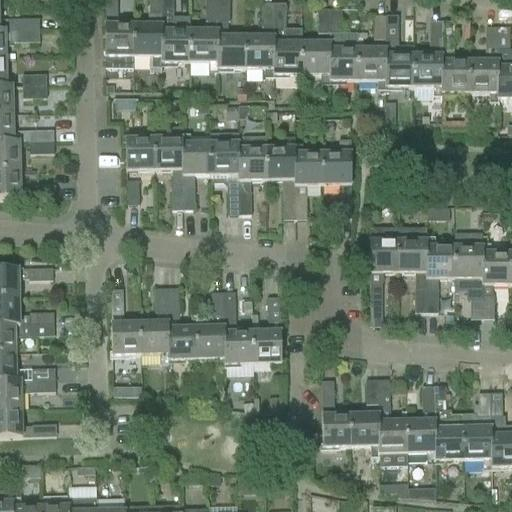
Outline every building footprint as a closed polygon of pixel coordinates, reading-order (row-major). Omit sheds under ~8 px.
[(104,73),(104,74),(133,74),(133,62),(128,62),(128,46),(138,46),(138,30),(116,30),(116,21),(116,0),(104,0),(104,21),(104,30),(104,31),(104,73)] [(128,46),(128,62),(133,62),(149,62),(149,76),(161,76),(161,68),(161,62),(161,36),(161,0),(148,0),(148,21),(149,21),(149,30),(138,30),(138,46),(128,46)] [(172,22),(172,0),(161,0),(161,36),(161,62),(161,68),(184,68),(184,52),(194,52),(194,36),(189,36),(189,22),(172,22)] [(217,68),(217,2),(204,2),(204,27),(206,27),(206,36),(194,36),(194,52),(184,52),(184,68),(216,68),(217,68)] [(216,68),(216,74),(217,74),(240,74),(240,58),(250,58),(250,43),(245,43),(227,43),(227,27),(228,27),(228,2),(217,2),(217,68),(216,68)] [(240,58),(240,74),(264,74),(272,74),(273,74),(273,8),(260,8),(260,32),(262,32),(262,43),(250,43),(250,58),(240,58)] [(272,74),(272,81),(273,81),(296,81),(296,65),(306,65),(306,48),(301,48),(301,34),(285,34),(285,8),(273,8),(273,74),(272,74)] [(316,15),(316,39),(318,39),(329,39),(329,15),(316,15)] [(329,15),(329,38),(333,38),(340,32),(340,15),(329,15)] [(372,21),(372,45),(385,45),(385,21),(372,21)] [(384,87),(384,93),(407,93),(408,77),(418,77),(418,61),(413,61),(413,51),(397,51),(396,21),(385,21),(385,45),(385,55),(385,87),(384,87)] [(0,36),(38,36),(38,24),(0,24),(0,36)] [(408,77),(407,93),(413,93),(413,105),(431,105),(431,93),(440,93),(441,61),(441,51),(441,27),(429,27),(429,51),(429,61),(418,61),(418,77),(408,77)] [(440,93),(440,99),(463,99),(463,83),(473,83),(474,67),(452,67),(452,57),(453,57),(453,27),(441,27),(441,51),(441,61),(440,93)] [(463,83),(463,99),(496,99),(497,33),(485,33),(485,57),(485,67),(474,67),(473,83),(463,83)] [(496,99),(496,105),(511,105),(511,55),(509,55),(509,33),(497,33),(496,99)] [(38,48),(38,36),(0,36),(0,69),(5,69),(4,47),(14,47),(14,48),(38,48)] [(328,81),(328,87),(329,87),(352,87),(352,71),(362,71),(362,55),(357,55),(357,38),(355,38),(355,39),(342,39),(339,39),(335,41),(333,38),(329,38),(329,39),(329,49),(329,81),(328,81)] [(296,65),(296,81),(328,81),(329,81),(329,49),(317,49),(306,48),(306,65),(296,65)] [(352,71),(352,87),(385,87),(385,55),(372,55),(362,55),(362,71),(352,71)] [(0,69),(0,92),(11,92),(5,92),(5,69),(0,69)] [(21,92),(45,91),(45,80),(20,80),(21,92)] [(21,104),(45,103),(45,91),(21,92),(21,104)] [(0,124),(12,125),(11,92),(0,92),(0,124)] [(244,93),(236,93),(236,105),(244,105),(244,93)] [(208,107),(197,108),(197,118),(208,118),(208,107)] [(225,125),(237,125),(237,112),(225,112),(225,125)] [(275,118),(265,119),(266,128),(276,128),(275,118)] [(357,118),(357,129),(371,129),(371,118),(357,118)] [(0,124),(0,148),(18,148),(28,148),(53,147),(52,136),(12,136),(12,125),(0,124)] [(440,126),(440,129),(440,135),(467,135),(468,125),(463,125),(463,126),(440,126)] [(321,127),(321,137),(331,137),(331,127),(321,127)] [(159,160),(149,160),(149,176),(165,176),(170,176),(171,176),(171,192),(170,192),(171,216),(182,215),(181,150),(181,133),(152,133),(152,144),(158,144),(159,160)] [(209,149),(181,150),(182,215),(194,215),(193,181),(205,181),(204,166),(214,166),(214,139),(209,139),(209,149)] [(214,166),(204,166),(205,181),(210,181),(210,184),(210,186),(225,186),(226,221),(238,220),(237,143),(237,139),(214,139),(214,166)] [(265,142),(237,143),(238,220),(250,220),(249,186),(261,186),(261,171),(270,171),(270,154),(265,154),(265,142)] [(144,144),(124,145),(124,149),(124,157),(125,177),(149,176),(149,160),(159,160),(158,144),(152,144),(144,144)] [(270,171),(261,171),(261,186),(281,185),(282,225),(294,225),(294,203),(294,193),(293,160),(294,159),(294,144),(281,144),(281,154),(270,154),(270,171)] [(29,160),(53,159),(53,147),(28,148),(29,160)] [(326,175),(316,176),(316,191),(339,190),(339,191),(339,201),(338,201),(338,225),(350,225),(348,147),(336,147),(336,159),(325,159),(326,175)] [(19,181),(18,148),(0,148),(0,171),(3,172),(3,181),(19,181)] [(294,159),(293,160),(294,191),(305,191),(316,191),(316,176),(326,175),(325,159),(324,159),(294,159)] [(0,204),(54,203),(54,191),(19,192),(19,181),(3,181),(3,172),(0,171),(0,204)] [(137,186),(126,187),(126,211),(138,210),(137,186)] [(305,202),(294,203),(294,225),(306,225),(305,202)] [(436,225),(436,212),(425,213),(425,225),(436,225)] [(397,233),(368,233),(368,234),(368,239),(368,246),(369,278),(369,288),(369,312),(381,312),(380,288),(378,288),(378,278),(392,278),(392,262),(402,262),(402,246),(397,246),(397,233)] [(392,262),(392,278),(413,278),(424,278),(425,278),(425,243),(425,233),(397,233),(397,246),(402,246),(402,262),(392,262)] [(458,268),(458,252),(434,252),(434,243),(425,243),(425,294),(425,318),(436,318),(436,290),(435,290),(435,284),(448,284),(448,268),(458,268)] [(448,268),(448,284),(453,284),(453,295),(469,295),(468,324),(481,324),(481,300),(481,290),(481,258),(483,258),(483,252),(458,252),(458,268),(448,268)] [(511,274),(511,258),(483,258),(481,258),(481,290),(504,290),(504,274),(511,274)] [(51,273),(27,274),(28,286),(52,286),(51,273)] [(2,308),(18,307),(18,274),(0,274),(0,297),(2,298),(2,308)] [(413,294),(413,318),(425,318),(425,294),(413,294)] [(154,320),(166,319),(165,295),(153,296),(154,320)] [(177,295),(165,295),(166,319),(166,323),(167,323),(178,323),(177,295)] [(2,298),(0,297),(0,330),(19,330),(19,321),(18,307),(2,308),(2,298)] [(121,331),(121,321),(122,321),(121,297),(109,297),(111,361),(134,361),(133,345),(143,345),(143,330),(121,331)] [(200,350),(190,350),(190,366),(215,365),(223,365),(222,299),(210,300),(211,334),(199,334),(200,350)] [(234,339),(233,323),(234,323),(233,299),(222,299),(223,365),(223,371),(247,370),(246,354),(256,354),(256,338),(234,339)] [(492,324),(492,300),(481,300),(481,324),(492,324)] [(280,369),(278,303),(266,303),(267,327),(268,327),(268,337),(256,338),(256,354),(246,354),(247,370),(280,369)] [(52,318),(28,318),(28,320),(29,330),(53,330),(52,318)] [(134,361),(167,360),(166,335),(166,329),(143,330),(143,345),(133,345),(134,361)] [(29,344),(29,342),(53,341),(53,330),(29,330),(19,330),(0,330),(0,363),(14,363),(14,342),(18,342),(18,344),(29,344)] [(167,335),(166,335),(167,360),(167,366),(190,366),(190,350),(200,350),(199,334),(167,335)] [(0,386),(15,386),(14,363),(0,363),(0,386)] [(30,374),(30,386),(54,385),(54,374),(30,374)] [(54,397),(54,385),(30,386),(15,386),(0,386),(0,409),(4,409),(5,419),(21,419),(20,398),(30,398),(54,397)] [(332,421),(332,411),(333,411),(332,386),(320,387),(321,453),(345,452),(345,437),(355,436),(354,420),(332,421)] [(376,386),(364,386),(365,410),(377,410),(376,386)] [(388,386),(376,386),(377,410),(389,410),(388,386)] [(131,392),(131,403),(140,403),(140,392),(131,392)] [(411,443),(401,443),(401,459),(406,459),(434,458),(432,392),(421,392),(421,417),(422,417),(422,427),(410,427),(411,443)] [(444,392),(432,392),(434,458),(434,466),(457,466),(457,449),(467,449),(466,433),(461,433),(461,419),(449,419),(445,415),(444,392)] [(511,440),(498,440),(498,430),(501,430),(500,398),(488,399),(490,465),(490,473),(511,472),(511,440)] [(467,449),(457,449),(457,466),(490,465),(488,399),(477,399),(477,414),(472,414),(472,418),(466,419),(461,419),(461,433),(466,433),(467,449)] [(5,419),(4,409),(0,409),(0,442),(21,443),(21,442),(55,441),(55,430),(31,430),(31,432),(21,432),(21,419),(5,419)] [(378,464),(377,420),(354,420),(355,436),(345,437),(345,452),(369,452),(369,464),(378,464)] [(389,427),(377,428),(378,464),(378,472),(406,472),(406,459),(401,459),(401,443),(411,443),(410,427),(389,427)] [(21,472),(11,472),(11,483),(21,483),(37,483),(37,473),(37,472),(35,472),(21,472)] [(346,479),(338,479),(338,491),(346,491),(346,479)] [(218,480),(207,480),(207,489),(218,489),(218,480)] [(406,489),(395,489),(396,497),(396,501),(407,501),(407,497),(407,494),(406,489)] [(68,490),(69,499),(96,499),(96,490),(68,490)] [(418,494),(407,494),(407,497),(407,501),(407,504),(418,505),(418,494)] [(11,511),(11,496),(0,496),(0,511),(11,511)] [(67,511),(67,502),(39,503),(39,511),(44,511),(67,511)] [(68,504),(68,502),(67,502),(67,511),(95,511),(95,503),(68,504)] [(96,505),(96,503),(95,503),(95,511),(123,511),(123,504),(96,505)]
